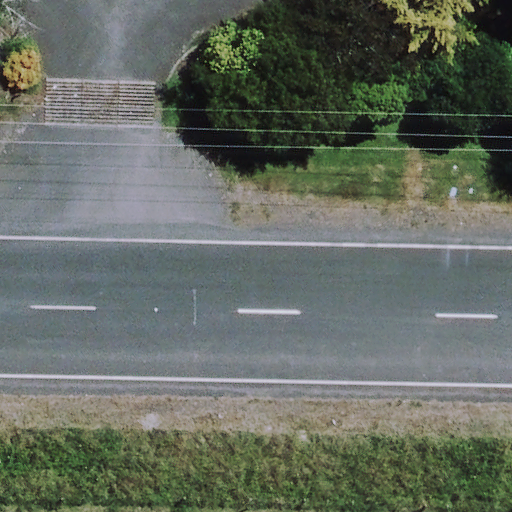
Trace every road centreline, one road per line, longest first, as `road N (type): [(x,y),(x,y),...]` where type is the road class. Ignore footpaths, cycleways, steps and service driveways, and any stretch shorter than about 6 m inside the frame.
road 1 (unclassified): [(0,309),(511,319)]
road 2 (unknown): [(46,310),(14,72),(226,26),(240,0)]
